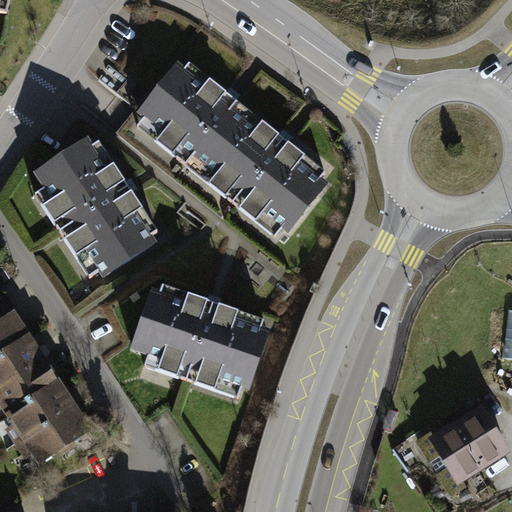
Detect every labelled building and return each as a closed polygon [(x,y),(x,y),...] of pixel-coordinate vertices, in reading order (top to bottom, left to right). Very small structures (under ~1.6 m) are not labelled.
[(12,0),(0,0),(0,23),(6,25),(12,0)] [(157,129),(229,185),(273,128),(202,72),(157,129)] [(345,184),(273,128),(229,185),(301,240),(345,184)] [(97,143),(38,179),(99,279),(158,244),(97,143)] [(289,323),(178,283),(155,344),(266,384),(289,323)] [(17,305),(0,316),(0,414),(41,474),(103,432),(17,305)] [(511,467),(511,454),(486,415),(432,449),(463,498),(511,467)]
